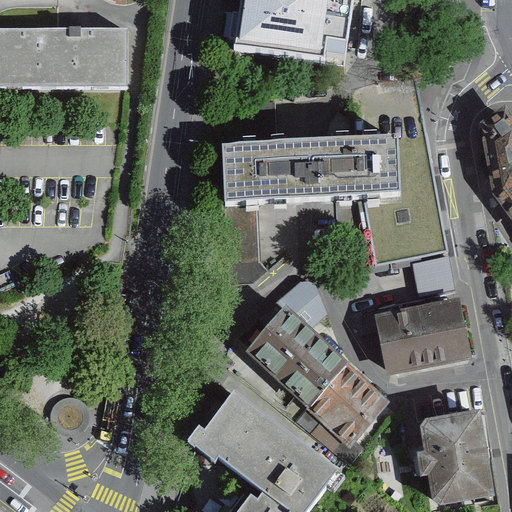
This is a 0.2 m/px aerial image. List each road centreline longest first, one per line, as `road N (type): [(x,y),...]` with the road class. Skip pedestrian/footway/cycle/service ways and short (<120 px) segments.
road 1 (secondary): [(125,421),(193,0)]
road 2 (residential): [(511,426),(459,136),(470,104),(511,59)]
road 3 (secondary): [(125,421),(77,469),(11,473)]
